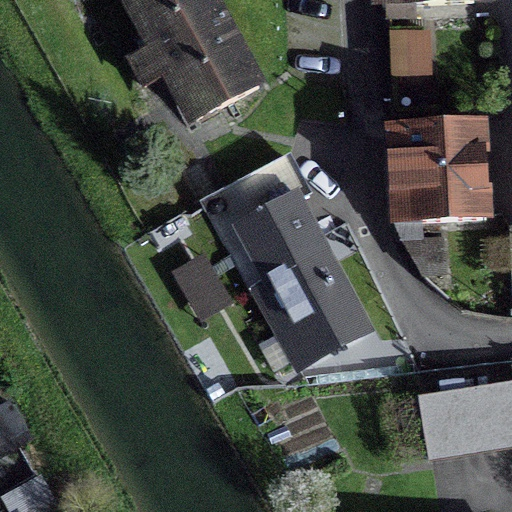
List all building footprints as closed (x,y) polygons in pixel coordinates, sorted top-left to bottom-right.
[(125,0),(194,124),(255,90),(205,0),(125,0)] [(469,7),(468,0),(376,0),(378,11),(469,7)] [(481,222),(476,131),(386,137),(391,227),(481,222)] [(306,199),(286,163),(202,208),(292,372),(357,338),(289,209),(306,199)] [(428,463),(511,449),(511,388),(418,403),(428,463)]
